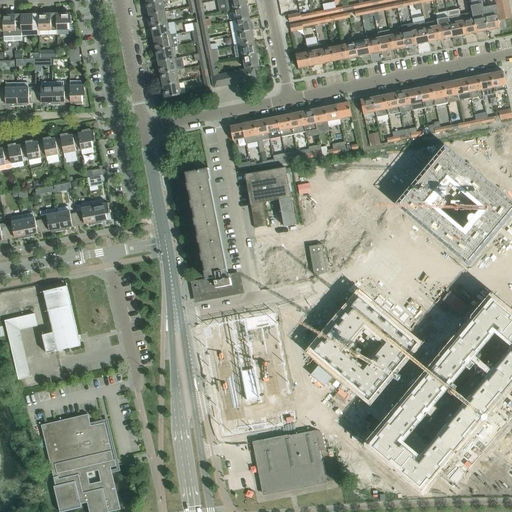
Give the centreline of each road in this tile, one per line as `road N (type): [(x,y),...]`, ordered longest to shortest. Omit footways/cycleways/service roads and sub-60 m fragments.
road 1 (residential): [(289,99),(511,53)]
road 2 (tertiary): [(210,511),(175,318)]
road 3 (tertiary): [(175,318),(179,433),(192,511)]
road 4 (residential): [(254,302),(217,113)]
road 5 (unclassified): [(107,252),(137,392)]
road 6 (unknown): [(243,246),(313,233),(304,179)]
